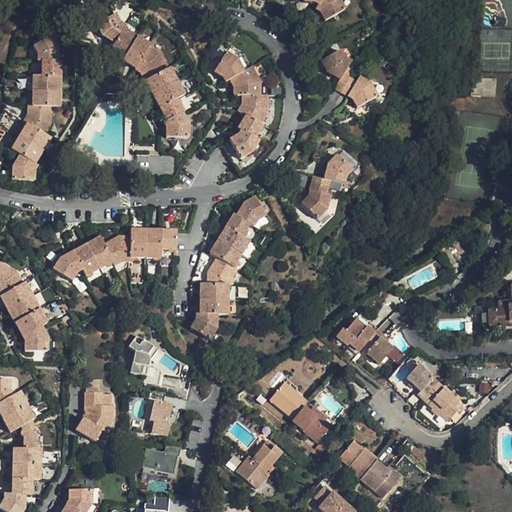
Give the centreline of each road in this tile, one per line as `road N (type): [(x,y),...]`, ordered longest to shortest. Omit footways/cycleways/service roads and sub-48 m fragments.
road 1 (residential): [(511,199),(494,256),(411,320),(413,335),(429,349),(511,349)]
road 2 (residential): [(205,192),(256,175),(277,158),(287,133),(288,68),(272,40),(235,13)]
road 3 (residential): [(0,197),(66,206),(205,192)]
road 4 (residential): [(511,387),(451,438),(419,437),(381,402)]
